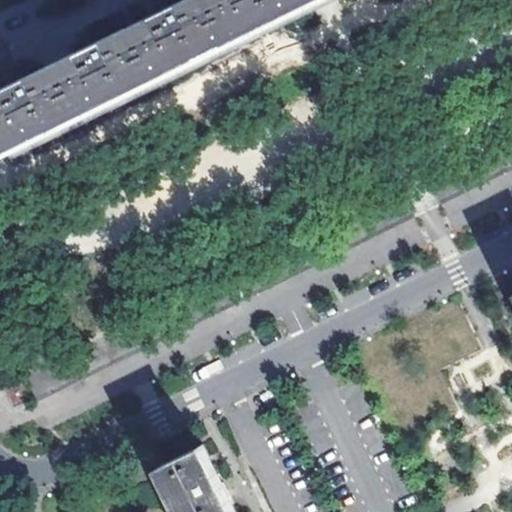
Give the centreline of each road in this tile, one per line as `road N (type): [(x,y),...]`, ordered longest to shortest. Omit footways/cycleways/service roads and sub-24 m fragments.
road 1 (residential): [(0,465),(58,467),(225,386)]
road 2 (residential): [(303,348),(511,246)]
road 3 (residential): [(303,348),(383,511)]
road 4 (residential): [(287,511),(225,386)]
